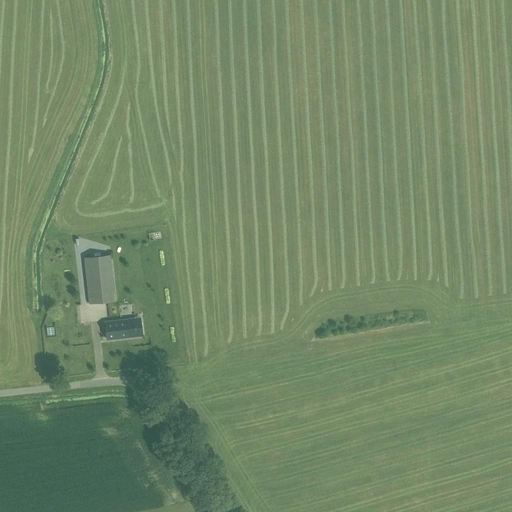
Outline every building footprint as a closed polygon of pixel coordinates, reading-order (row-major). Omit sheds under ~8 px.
[(84,258),(89,299),(102,298),(115,297),(110,255),(84,258)] [(62,272),(69,271),(67,259),(60,261),(62,272)] [(83,315),(62,316),(63,328),(53,328),(53,333),(83,331),(83,315)] [(133,319),(106,323),(107,338),(135,335),(133,319)] [(125,341),(106,340),(106,359),(120,359),(120,346),(125,346),(125,341)] [(87,344),(67,345),(68,364),(88,363),(87,344)] [(156,350),(157,359),(168,358),(167,348),(156,350)] [(123,360),(108,361),(108,371),(123,370),(123,360)]
